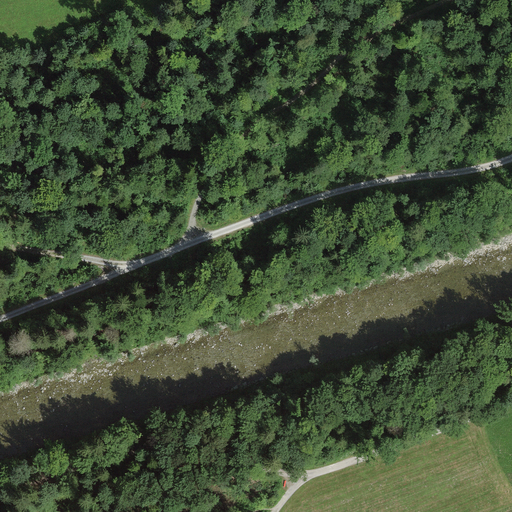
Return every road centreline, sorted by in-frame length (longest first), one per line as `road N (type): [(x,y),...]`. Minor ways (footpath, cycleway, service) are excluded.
road 1 (track): [(0,321),(313,197),(511,159)]
road 2 (track): [(0,490),(153,446),(197,447),(301,479)]
road 3 (track): [(511,399),(301,479)]
road 4 (track): [(0,241),(132,267)]
